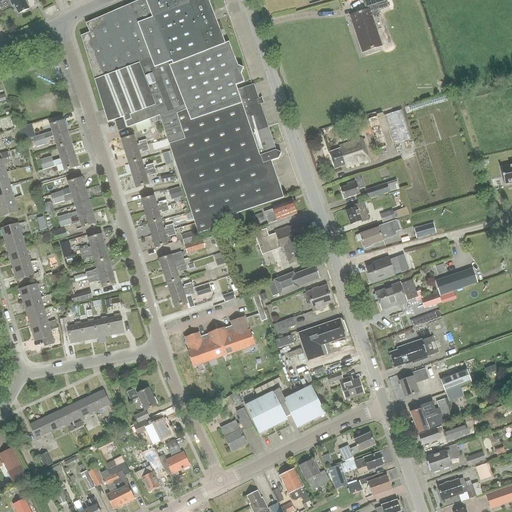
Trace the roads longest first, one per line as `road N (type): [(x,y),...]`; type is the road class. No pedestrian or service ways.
road 1 (tertiary): [(385,407),(248,0)]
road 2 (residential): [(161,348),(59,23)]
road 3 (unclassified): [(221,483),(385,407)]
road 4 (residential): [(221,483),(161,348)]
road 5 (residential): [(22,375),(161,348)]
